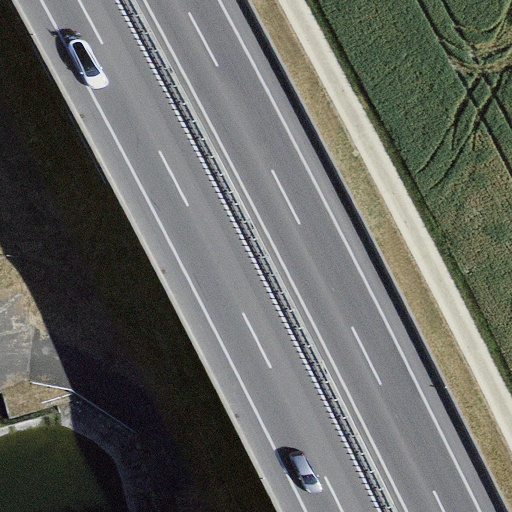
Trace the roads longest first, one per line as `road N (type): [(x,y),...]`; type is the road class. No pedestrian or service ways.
road 1 (motorway): [(78,0),(342,511)]
road 2 (motorway): [(443,511),(181,0)]
road 3 (track): [(291,0),(511,422)]
